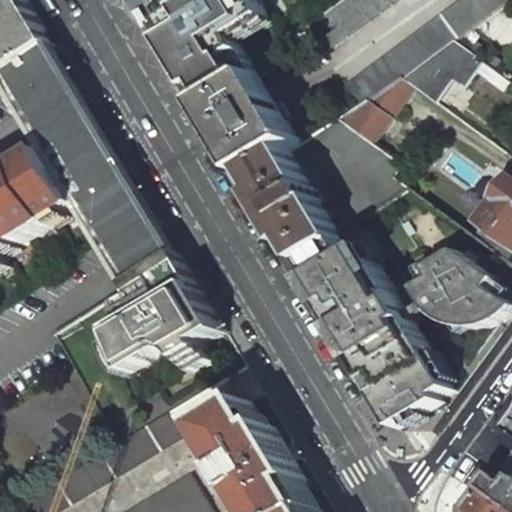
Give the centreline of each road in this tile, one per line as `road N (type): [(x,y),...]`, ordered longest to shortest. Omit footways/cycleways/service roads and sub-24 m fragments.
road 1 (tertiary): [(393,511),(85,0)]
road 2 (residential): [(511,359),(400,511)]
